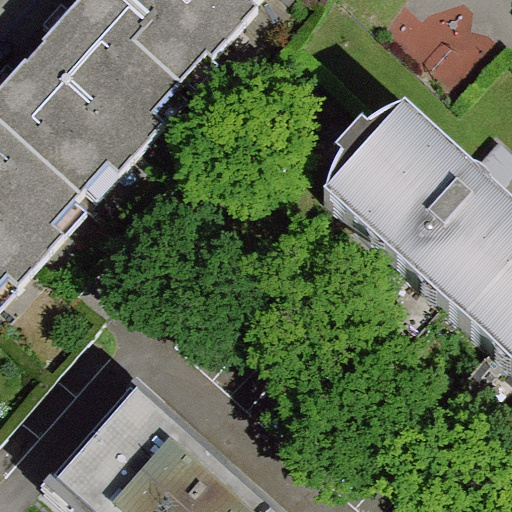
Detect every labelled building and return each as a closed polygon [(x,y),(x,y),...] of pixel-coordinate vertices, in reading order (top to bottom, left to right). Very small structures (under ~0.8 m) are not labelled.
[(92,0),(0,103),(0,131),(83,205),(109,175),(121,186),(167,135),(154,126),(183,93),(136,51),(153,32),(117,0),(92,0)] [(136,51),(183,93),(209,65),(214,69),(259,18),(254,13),(266,0),(117,0),(153,32),(136,51)] [(468,335),(511,285),(511,214),(426,136),(407,119),(404,123),(380,132),(370,139),(374,143),(347,172),(343,169),(335,188),(329,205),(327,208),(340,220),(468,335)] [(0,297),(10,286),(21,297),(66,246),(55,236),(83,205),(0,131),(0,297)] [(511,155),(502,146),(480,171),(504,192),(511,183),(511,155)] [(511,285),(468,335),(511,375),(511,285)] [(274,511),(141,393),(47,497),(63,511),(274,511)]
